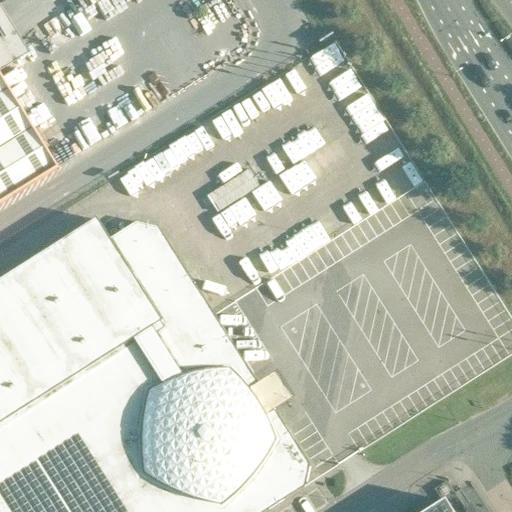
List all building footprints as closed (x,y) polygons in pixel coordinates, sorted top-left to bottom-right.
[(0,204),(58,169),(2,79),(0,75),(0,204)] [(228,128),(257,116),(251,100),(222,112),(228,128)] [(204,148),(219,140),(210,124),(196,132),(204,148)] [(267,178),(301,158),(290,139),(256,158),(267,178)] [(166,145),(168,158),(190,156),(189,143),(166,145)] [(220,212),(260,186),(249,169),(209,195),(220,212)] [(309,465),(274,410),(263,416),(253,400),(246,388),(253,383),(156,226),(135,222),(106,240),(95,222),(0,281),(0,511),(264,511),(304,487),(309,465)] [(279,372),(250,390),(265,413),(293,395),(279,372)] [(426,511),(450,511),(443,501),(426,511)]
